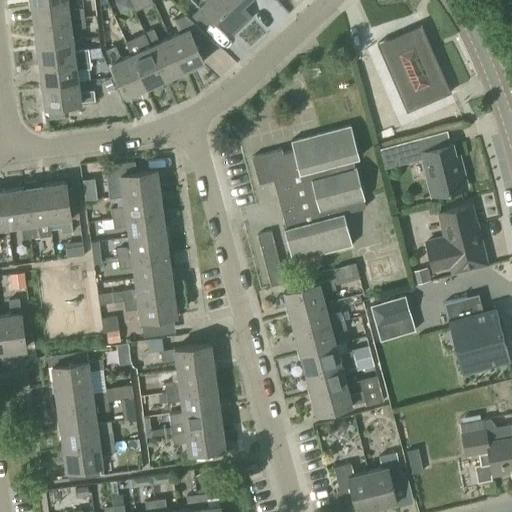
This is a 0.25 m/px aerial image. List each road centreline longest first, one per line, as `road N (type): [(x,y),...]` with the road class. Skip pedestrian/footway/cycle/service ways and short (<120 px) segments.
road 1 (residential): [(298,511),(190,125)]
road 2 (residential): [(190,125),(226,102),(332,0)]
road 3 (residential): [(15,151),(190,125)]
road 4 (secondary): [(511,141),(495,81),(455,0)]
